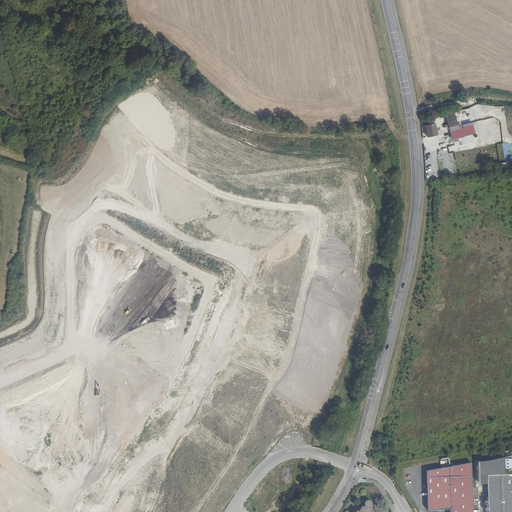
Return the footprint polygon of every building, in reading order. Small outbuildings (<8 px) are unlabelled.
[(473,125),(469,108),(445,115),(450,131),(470,126),(473,125)] [(435,122),(425,125),(428,137),(438,134),(435,122)] [(473,134),(470,126),(450,131),(452,140),(473,134)] [(427,471),(427,477),(466,475),(472,475),(471,463),(427,471)] [(511,511),(511,474),(487,475),(487,511),(511,511)] [(466,511),(466,475),(427,477),(428,510),(451,509),(450,511),(466,511)] [(357,511),(356,511),(372,511),(371,508),(372,507),(373,504),(371,501),(368,502),(366,503),(365,506),(364,507),(363,507),(358,511),(357,511)]
